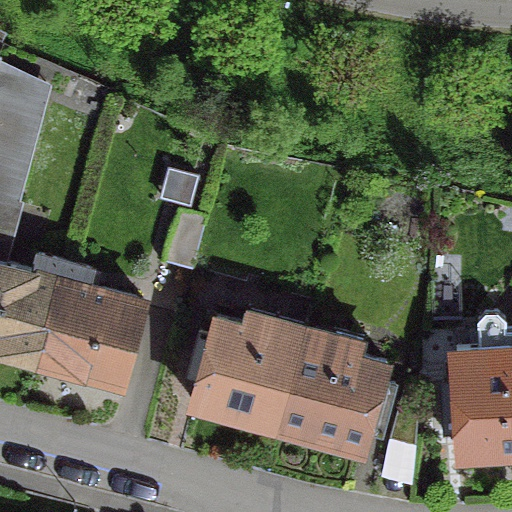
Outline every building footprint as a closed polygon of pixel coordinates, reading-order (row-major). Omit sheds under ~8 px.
[(0,88),(0,199),(11,203),(39,98),(0,88)] [(174,207),(160,260),(188,267),(202,214),(174,207)] [(29,269),(0,260),(0,351),(33,360),(60,259),(34,252),(29,269)] [(71,262),(60,259),(33,360),(116,383),(138,298),(67,279),(71,262)] [(239,321),(212,314),(188,402),(273,425),(302,320),(244,304),(239,321)] [(449,361),(450,378),(456,453),(511,449),(511,324),(501,325),(500,315),(491,307),(480,308),(472,317),(474,340),(451,342),(452,361),(449,361)] [(360,336),(302,320),(273,425),(357,448),(382,360),(355,353),(360,336)] [(413,388),(401,385),(387,436),(409,442),(413,388)]
